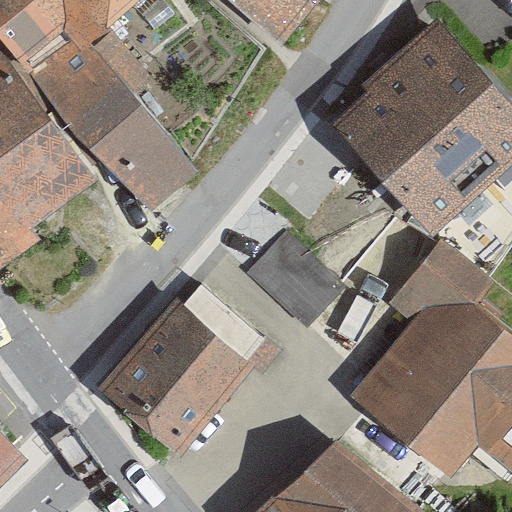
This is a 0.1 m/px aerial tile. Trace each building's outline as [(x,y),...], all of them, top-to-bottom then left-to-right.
[(0,0),(0,18),(20,46),(152,212),(198,171),(137,97),(151,80),(112,29),(141,0),(0,0)] [(316,0),(229,0),(281,46),(316,0)] [(511,103),(437,16),(324,114),(431,238),(511,169),(511,103)] [(20,46),(0,58),(0,236),(10,252),(111,188),(20,46)] [(286,232),(259,268),(315,320),(341,283),(286,232)] [(511,324),(449,266),(338,384),(439,478),(484,430),(511,456),(511,324)] [(176,299),(100,390),(180,457),(256,366),(176,299)] [(0,495),(32,465),(0,430),(0,495)] [(417,511),(338,445),(257,511),(417,511)]
